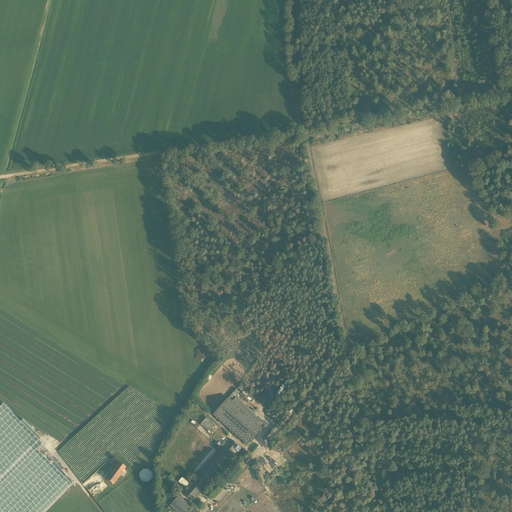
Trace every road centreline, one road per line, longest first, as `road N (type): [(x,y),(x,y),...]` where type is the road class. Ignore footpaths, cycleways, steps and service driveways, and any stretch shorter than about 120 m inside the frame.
road 1 (track): [(0,178),(304,130)]
road 2 (track): [(346,354),(304,130)]
road 3 (track): [(511,96),(304,130)]
road 4 (track): [(346,354),(511,273)]
road 5 (track): [(377,511),(346,354)]
road 6 (track): [(304,130),(286,55),(286,0)]
